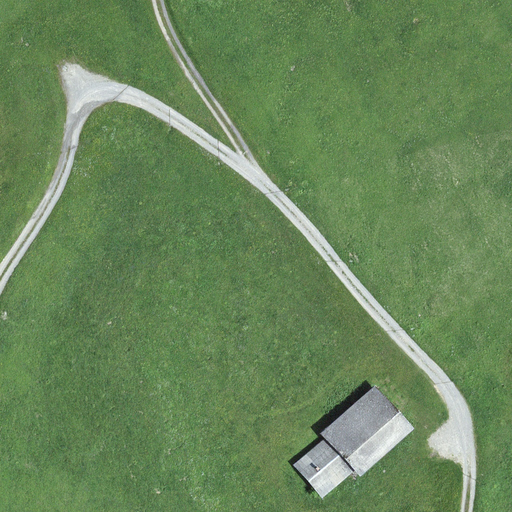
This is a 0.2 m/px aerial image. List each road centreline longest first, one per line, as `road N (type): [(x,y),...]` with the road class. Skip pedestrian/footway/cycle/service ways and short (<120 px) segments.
road 1 (track): [(465,511),(462,417),(444,385),(298,218),(147,102),(105,89),(89,97),(76,115),(65,174),(0,290)]
road 2 (track): [(256,179),(171,40),(157,0)]
